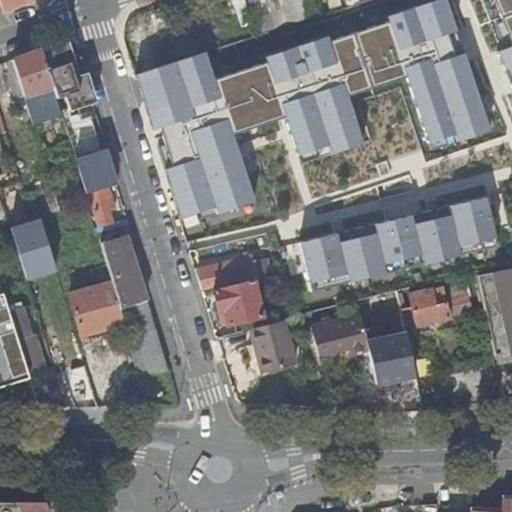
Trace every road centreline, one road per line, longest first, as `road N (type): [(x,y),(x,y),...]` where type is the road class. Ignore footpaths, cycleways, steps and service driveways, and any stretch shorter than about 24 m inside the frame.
road 1 (residential): [(85,9),(222,441)]
road 2 (secondary): [(511,442),(335,454)]
road 3 (secondary): [(209,442),(89,438)]
